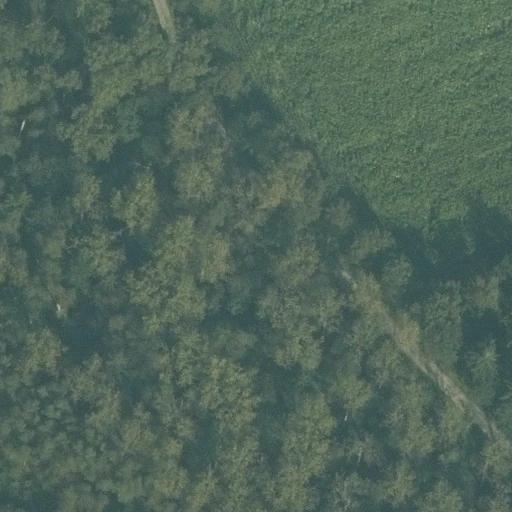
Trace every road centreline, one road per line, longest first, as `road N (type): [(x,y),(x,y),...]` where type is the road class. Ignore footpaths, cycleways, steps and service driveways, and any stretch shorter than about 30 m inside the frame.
road 1 (unknown): [(12,0),(57,182),(372,511)]
road 2 (track): [(173,17),(271,190),(454,359),(511,428)]
